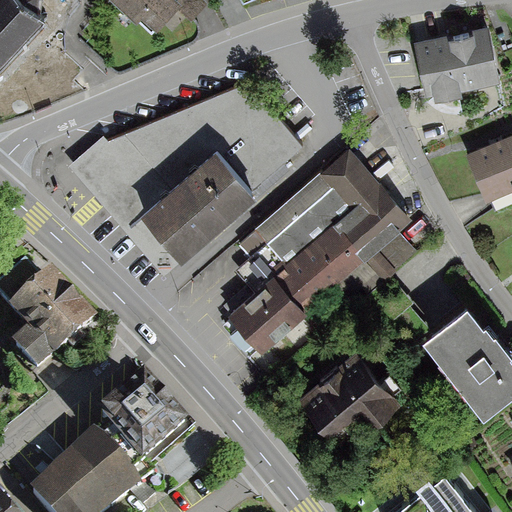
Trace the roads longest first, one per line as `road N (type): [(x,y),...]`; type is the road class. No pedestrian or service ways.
road 1 (residential): [(350,14),(33,131),(0,160)]
road 2 (residential): [(350,14),(438,210),(511,311)]
road 3 (tertiary): [(146,328),(0,186)]
road 4 (residential): [(0,448),(146,328)]
road 5 (tertiary): [(266,462),(146,328)]
